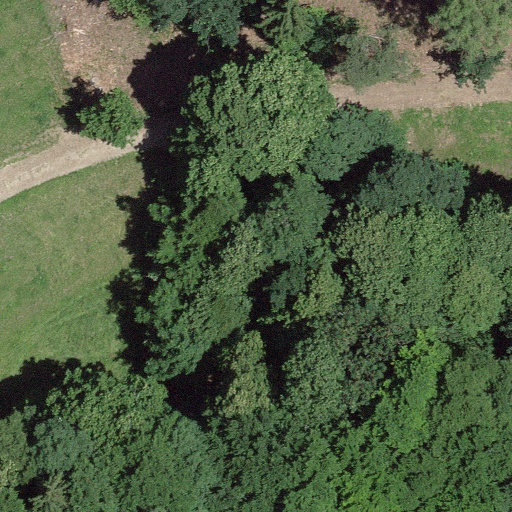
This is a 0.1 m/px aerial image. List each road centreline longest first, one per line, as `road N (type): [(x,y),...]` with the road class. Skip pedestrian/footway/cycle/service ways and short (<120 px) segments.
road 1 (unclassified): [(511,395),(407,374),(284,377),(90,430),(0,477)]
road 2 (track): [(0,194),(124,139),(203,118),(511,90)]
